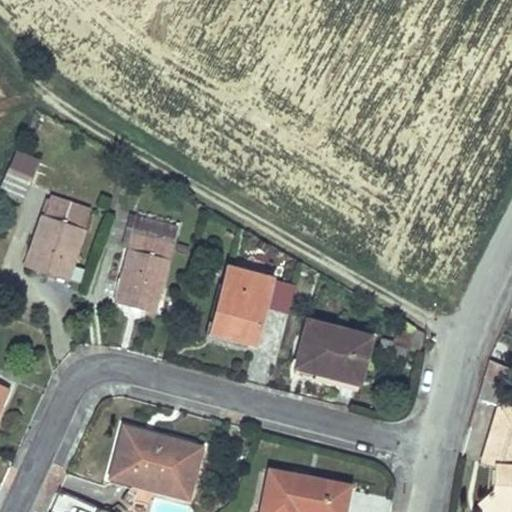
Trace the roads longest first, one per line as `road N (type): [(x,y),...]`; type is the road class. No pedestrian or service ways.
road 1 (track): [(463,339),(87,124),(0,49)]
road 2 (residential): [(13,511),(63,399),(84,374),(114,367),(437,445)]
road 3 (residential): [(437,445),(479,297)]
